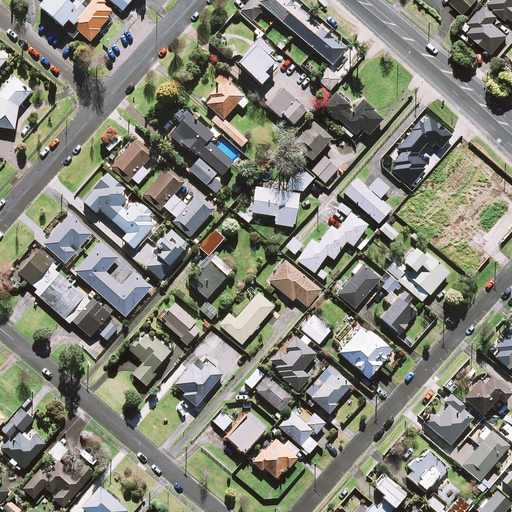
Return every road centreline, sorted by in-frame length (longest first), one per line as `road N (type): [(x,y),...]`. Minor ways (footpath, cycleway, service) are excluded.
road 1 (residential): [(511,270),(300,511)]
road 2 (residential): [(221,511),(0,328)]
road 3 (primary): [(511,133),(365,0)]
road 4 (residential): [(104,102),(0,220)]
road 5 (residential): [(0,13),(104,102)]
road 6 (residential): [(195,0),(104,102)]
